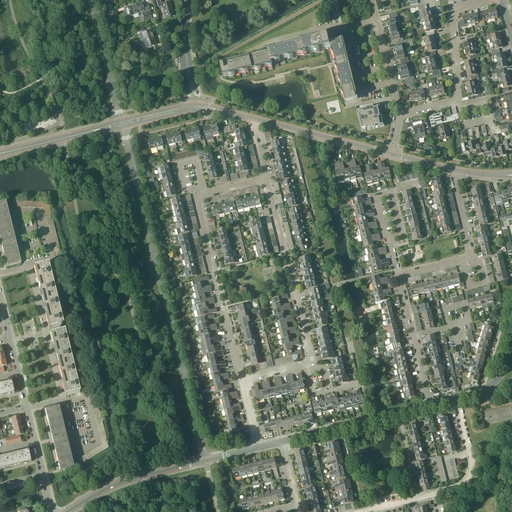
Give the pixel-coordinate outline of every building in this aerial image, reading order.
[(163,4),(162,0),(156,0),(159,8),(162,7),(166,18),(174,16),(170,2),(163,4)] [(333,2),(327,3),(333,25),(339,23),(339,25),(345,23),(339,0),(338,0),(333,1),(333,2)] [(128,8),(126,9),(128,15),(130,15),(131,16),(141,12),(144,21),(152,19),(150,10),(148,5),(148,6),(143,7),(141,3),(128,7),(128,8)] [(420,13),(418,13),(420,20),(424,19),(433,17),(431,10),(428,11),(427,8),(419,10),(420,13)] [(489,11),(491,20),(498,18),(496,9),(489,11)] [(318,10),(312,12),(316,27),(322,26),(318,10)] [(483,18),(480,19),(482,27),(485,26),(484,21),(491,20),(489,11),(482,12),(483,18)] [(479,27),(482,27),(480,19),(477,20),(476,14),(469,15),(471,24),(478,23),(479,27)] [(386,21),(388,28),(397,25),(395,19),(398,18),(397,15),(389,17),(390,20),(386,21)] [(465,26),(471,24),(469,15),(462,17),(463,21),(465,26)] [(434,23),(433,17),(424,19),(425,26),(434,23)] [(436,30),(434,23),(425,26),(427,32),(426,33),(427,35),(435,34),(434,31),(436,30)] [(388,28),(390,34),(398,32),(397,25),(388,28)] [(155,27),(148,29),(149,31),(142,33),(145,44),(143,44),(144,48),(151,46),(156,45),(153,35),(157,33),(155,27)] [(400,39),(398,32),(390,34),(391,41),(395,40),(396,43),(404,41),(403,38),(400,39)] [(496,35),(495,32),(494,32),(487,34),(489,40),(490,44),(492,43),(501,41),(500,34),(496,35)] [(428,38),(423,39),(424,42),(425,42),(426,46),(435,44),(433,37),(435,37),(435,34),(427,35),(427,36),(428,38)] [(221,65),(220,65),(221,66),(223,77),(272,65),(271,62),(324,49),(326,48),(328,48),(329,48),(333,67),(337,66),(346,102),(354,100),(356,99),(356,96),(355,95),(355,94),(355,93),(354,92),(352,83),(350,75),(350,74),(349,70),(349,69),(344,50),(343,47),(342,41),(340,35),(328,38),(328,37),(327,36),(326,36),(324,36),(320,38),(317,38),(315,39),(312,39),(310,40),(308,40),(304,41),(302,42),(297,43),(295,44),(291,45),(289,45),(284,46),(282,47),(280,47),(278,48),(271,49),(270,50),(269,50),(267,51),(267,52),(267,54),(266,54),(264,54),(261,55),(259,56),(253,57),(251,58),(248,58),(246,59),(240,60),(238,61),(235,61),(233,62),(227,63),(221,65)] [(463,43),(465,50),(474,48),(472,41),(475,40),(475,37),(467,39),(468,42),(463,43)] [(404,41),(396,43),(397,46),(393,47),(394,54),(403,52),(401,45),(409,43),(412,42),(411,39),(404,41)] [(503,48),(501,41),(492,43),(493,47),(492,47),(493,50),(491,50),(492,54),(500,52),(499,49),(503,48)] [(427,50),(426,50),(427,53),(428,56),(435,54),(435,51),(437,51),(435,44),(426,46),(427,50)] [(469,56),(470,59),(478,57),(477,54),(475,55),(474,48),(465,50),(466,57),(469,56)] [(405,58),(403,52),(394,54),(396,61),(400,60),(400,63),(408,61),(408,58),(405,58)] [(500,55),(500,52),(492,54),(493,59),(496,59),(497,62),(506,60),(504,54),(500,55)] [(423,64),(424,67),(435,64),(434,58),(436,57),(435,54),(428,56),(428,59),(425,60),(426,64),(423,64)] [(478,60),(478,57),(470,59),(471,62),(464,64),(466,70),(475,68),(473,61),(478,60)] [(508,67),(506,60),(497,62),(498,66),(495,67),(497,73),(504,71),(504,68),(508,67)] [(409,64),(408,61),(400,63),(401,65),(397,66),(399,73),(408,71),(411,71),(410,67),(407,68),(406,64),(409,64)] [(432,72),(432,75),(440,73),(439,70),(437,71),(435,64),(424,67),(424,70),(427,69),(428,73),(432,72)] [(471,79),(479,77),(478,74),(476,75),(475,68),(466,70),(467,77),(470,76),(471,79)] [(405,79),(405,82),(413,80),(415,80),(414,77),(409,78),(408,71),(399,73),(401,80),(405,79)] [(502,82),(511,80),(509,73),(505,74),(504,71),(497,73),(498,79),(499,83),(502,82)] [(472,82),(465,84),(467,91),(477,88),(478,88),(477,81),(480,80),(479,77),(471,79),(472,82)] [(511,86),(511,85),(511,80),(502,82),(499,83),(500,85),(503,85),(503,89),(501,89),(501,92),(508,91),(507,88),(511,86)] [(439,86),(435,87),(437,96),(444,94),(441,82),(439,83),(439,86)] [(415,89),(416,91),(418,100),(425,99),(423,93),(426,92),(424,84),(422,85),(422,87),(415,89)] [(427,84),(424,84),(426,92),(429,92),(431,97),(437,96),(435,87),(429,88),(427,84)] [(479,95),(477,88),(467,91),(468,97),(475,96),(476,99),(483,97),(483,94),(479,95)] [(416,91),(415,89),(411,90),(412,93),(409,93),(411,102),(418,100),(416,91)] [(357,111),(362,131),(384,126),(379,106),(358,111),(357,111)] [(442,122),(440,114),(436,115),(436,114),(432,115),(432,116),(429,117),(432,128),(435,127),(434,125),(438,124),(442,124),(459,119),(457,114),(452,115),(452,117),(446,118),(447,121),(442,122)] [(425,136),(424,129),(428,128),(426,119),(407,124),(408,129),(411,128),(412,130),(414,129),(416,138),(425,136)] [(235,122),(231,123),(231,125),(232,125),(233,131),(235,131),(236,136),(245,134),(244,129),(237,130),(235,125),(235,122)] [(499,125),(500,130),(507,128),(508,132),(511,131),(509,123),(499,125)] [(442,124),(438,124),(439,127),(442,139),(450,137),(447,126),(443,127),(442,124)] [(217,125),(210,127),(213,136),(219,134),(217,125)] [(204,129),(206,137),(213,136),(210,127),(204,129)] [(198,128),(192,130),(194,139),(195,142),(201,140),(198,128)] [(185,132),(187,140),(194,139),(192,130),(185,132)] [(180,133),(173,135),(175,143),(182,142),(180,133)] [(236,136),(238,143),(247,140),(245,134),(236,136)] [(175,143),(173,135),(167,136),(169,145),(175,143)] [(162,137),(155,139),(157,148),(164,146),(162,137)] [(158,151),(157,148),(155,139),(149,140),(149,141),(145,142),(148,153),(158,151)] [(272,142),(272,143),(273,149),(282,147),(281,145),(284,144),(283,140),(272,142)] [(505,151),(506,151),(511,149),(511,148),(510,141),(503,143),(504,147),(505,151)] [(467,143),(469,152),(476,150),(475,146),(476,146),(474,142),(467,143)] [(463,154),(469,152),(467,143),(461,145),(463,154)] [(489,145),(489,143),(482,145),(484,154),(487,153),(487,156),(492,155),(491,152),(491,150),(490,145),(489,145)] [(482,145),(476,146),(475,146),(476,150),(477,155),(484,154),(482,145)] [(285,146),(282,147),(273,149),(275,155),(283,153),(283,151),(286,150),(285,146)] [(504,147),(497,148),(500,157),(507,155),(506,151),(505,151),(504,147)] [(497,148),(491,150),(491,152),(492,155),(493,159),(500,157),(497,148)] [(286,152),(283,153),(275,155),(276,162),(285,160),(285,159),(284,157),(287,156),(286,152)] [(246,159),(245,153),(236,155),(237,161),(246,159)] [(288,159),(285,159),(285,160),(276,162),(278,168),(287,166),(286,163),(289,163),(288,159)] [(356,179),(356,177),(352,160),(348,161),(350,169),(348,170),(350,178),(349,178),(350,181),(356,179)] [(352,160),(356,177),(356,179),(362,178),(362,175),(360,167),(356,168),(354,160),(352,160)] [(383,161),(380,162),(384,178),(391,177),(389,169),(385,169),(383,161)] [(340,163),(344,180),(349,178),(350,178),(348,170),(345,170),(343,162),(340,163)] [(344,180),(340,163),(334,165),(337,181),(344,180)] [(379,182),(378,180),(376,172),(374,172),(372,164),(368,165),(373,184),(379,182)] [(240,173),(242,172),(245,172),(246,176),(249,175),(249,174),(249,173),(249,171),(248,165),(239,167),(240,173)] [(289,165),(287,166),(278,168),(279,174),(288,172),(288,170),(290,169),(289,165)] [(367,185),(373,184),(368,165),(365,166),(367,174),(364,175),(366,183),(367,183),(367,185)] [(159,175),(162,174),(171,172),(169,166),(158,169),(159,175)] [(291,171),(288,172),(279,174),(281,180),(290,178),(289,176),(292,175),(291,171)] [(172,178),(171,172),(162,174),(163,180),(172,178)] [(214,179),(217,179),(219,178),(217,172),(208,174),(210,181),(211,180),(214,179)] [(432,179),(433,186),(442,183),(440,177),(432,179)] [(293,186),(293,184),(295,183),(294,179),(283,182),(284,188),(293,186)] [(163,192),(166,192),(175,189),(173,184),(165,186),(162,186),(163,192)] [(295,193),(295,192),(294,190),(297,190),(296,185),(293,186),(284,188),(286,195),(295,193)] [(473,187),(473,190),(471,190),(473,196),(481,194),(483,194),(481,185),(473,187)] [(175,189),(166,192),(168,198),(176,195),(175,189)] [(435,198),(436,197),(443,196),(445,196),(443,189),(435,191),(435,193),(431,194),(432,198),(435,198)] [(402,193),(404,199),(412,197),(411,191),(402,193)] [(507,200),(505,191),(500,193),(499,193),(502,201),(507,200)] [(287,201),(296,199),(296,197),(298,196),(297,192),(295,192),(295,193),(286,195),(287,201)] [(502,204),(502,201),(499,193),(494,194),(496,203),(497,205),(502,204)] [(481,194),(473,196),(474,202),(483,200),(481,194)] [(435,198),(436,204),(445,202),(443,196),(436,197),(435,198)] [(171,206),(174,205),(182,203),(181,197),(170,200),(171,206)] [(353,199),(354,205),(371,201),(370,198),(362,200),(361,197),(353,199)] [(253,198),(247,199),(250,208),(256,206),(253,198)] [(289,208),(298,205),(297,203),(300,202),(299,198),(296,199),(287,201),(289,208)] [(244,209),(250,208),(247,199),(242,200),(244,209)] [(238,211),(244,209),(242,200),(236,202),(238,211)] [(354,205),(356,211),(364,209),(364,206),(372,204),(371,201),(354,205)] [(6,202),(0,203),(0,219),(10,217),(6,202)] [(446,208),(445,202),(436,204),(438,210),(446,208)] [(184,209),(182,203),(174,205),(175,211),(184,209)] [(415,209),(414,203),(405,205),(407,211),(415,209)] [(228,204),(222,205),(225,214),(230,213),(228,204)] [(219,215),(225,214),(222,205),(216,207),(219,215)] [(484,206),(476,208),(477,214),(486,212),(484,206)] [(299,214),(299,212),(302,211),(301,207),(289,210),(291,216),(299,214)] [(479,220),(487,218),(486,212),(477,214),(479,220)] [(292,222),(301,220),(300,218),(303,217),(302,213),(299,214),(291,216),(292,222)] [(357,217),(359,223),(367,221),(367,218),(374,216),(374,213),(357,217)] [(439,216),(441,222),(449,220),(448,214),(439,216)] [(408,217),(410,223),(418,221),(416,215),(408,217)] [(10,217),(0,219),(0,233),(1,236),(13,233),(10,217)] [(489,224),(487,218),(479,220),(480,226),(484,225),(489,224)] [(250,222),(251,228),(262,225),(261,219),(252,222),(250,222)] [(302,227),(302,226),(302,224),(305,224),(304,219),(301,220),(292,222),(294,229),(302,227)] [(359,223),(360,229),(377,225),(376,222),(368,224),(367,221),(359,223)] [(264,231),(262,225),(251,228),(253,234),(255,233),(264,231)] [(377,225),(360,229),(358,230),(359,236),(362,235),(370,233),(370,230),(377,228),(377,225)] [(450,225),(442,228),(443,234),(452,232),(450,226),(450,225)] [(477,233),(486,231),(484,225),(480,226),(476,227),(476,228),(475,228),(476,231),(477,231),(477,233)] [(189,232),(188,226),(179,228),(177,229),(178,235),(189,232)] [(305,226),(302,226),(302,227),(294,229),(295,235),(304,233),(303,231),(306,230),(305,226)] [(421,233),(419,227),(411,229),(413,235),(421,233)] [(297,241),(306,239),(305,237),(308,236),(307,232),(304,233),(295,235),(297,241)] [(13,233),(1,236),(4,251),(17,248),(13,233)] [(421,233),(413,235),(414,241),(422,239),(421,233)] [(219,236),(221,242),(229,240),(228,234),(219,236)] [(177,244),(180,243),(189,241),(187,235),(175,238),(177,244)] [(380,240),(380,237),(363,241),(365,247),(373,245),(372,242),(380,240)] [(308,238),(306,239),(297,241),(298,248),(300,247),(301,251),(308,249),(307,246),(306,243),(309,243),(308,238)] [(231,246),(229,240),(221,242),(222,248),(231,246)] [(255,245),(257,251),(268,249),(267,243),(258,245),(255,245)] [(232,251),(231,246),(222,248),(224,254),(232,251)] [(368,249),(370,255),(386,251),(385,248),(377,250),(377,246),(368,249)] [(17,248),(4,251),(8,266),(7,267),(21,263),(17,248)] [(270,255),(268,249),(257,251),(258,257),(261,257),(270,255)] [(490,249),(482,251),(483,257),(491,255),(490,249)] [(387,254),(386,251),(370,255),(367,256),(368,261),(371,261),(380,259),(379,256),(387,254)] [(193,258),(192,252),(183,254),(181,255),(182,261),(184,260),(193,258)] [(493,257),(495,263),(503,261),(501,255),(493,257)] [(300,259),(301,265),(311,262),(310,256),(300,259)] [(235,263),(234,257),(225,259),(226,265),(235,263)] [(380,261),(380,259),(371,261),(373,267),(389,263),(388,260),(380,261)] [(503,261),(495,263),(496,269),(504,267),(503,261)] [(301,265),(303,271),(313,268),(316,268),(315,262),(311,262),(301,265)] [(390,266),(389,263),(373,267),(370,267),(371,273),(382,271),(382,268),(390,266)] [(38,284),(39,283),(52,280),(48,265),(48,264),(34,268),(38,284)] [(186,266),(187,272),(196,270),(195,264),(186,266)] [(506,273),(504,267),(496,269),(498,275),(506,273)] [(303,271),(304,277),(314,275),(313,268),(303,271)] [(187,272),(185,272),(186,278),(189,278),(198,276),(196,270),(187,272)] [(507,279),(510,279),(508,273),(506,273),(498,275),(499,281),(507,279)] [(304,277),(306,283),(316,281),(314,275),(304,277)] [(370,278),(372,285),(388,281),(387,277),(379,279),(379,276),(370,278)] [(458,276),(452,277),(454,285),(460,284),(458,276)] [(192,281),(194,286),(203,284),(202,282),(209,280),(209,277),(192,281)] [(39,283),(38,284),(42,299),(43,299),(56,296),(52,280),(39,283)] [(440,280),(434,281),(436,290),(442,288),(440,280)] [(317,287),(316,281),(306,283),(307,289),(317,287)] [(372,285),(373,290),(382,288),(381,285),(389,284),(388,281),(372,285)] [(434,281),(428,283),(430,291),(436,290),(434,281)] [(428,283),(422,284),(424,293),(430,291),(428,283)] [(203,284),(194,286),(195,292),(211,288),(211,286),(203,287),(203,284)] [(418,294),(424,293),(422,284),(416,286),(418,294)] [(419,297),(418,294),(416,286),(410,287),(412,296),(413,298),(419,297)] [(195,292),(197,298),(205,296),(205,293),(212,292),(211,288),(195,292)] [(373,290),(375,296),(391,292),(390,289),(382,291),(382,288),(373,290)] [(309,291),(310,297),(320,295),(319,289),(309,291)] [(392,295),(391,292),(375,296),(376,302),(385,300),(384,297),(392,295)] [(271,298),(273,304),(282,302),(281,299),(288,298),(288,294),(271,298)] [(312,303),(322,301),(320,295),(310,297),(312,303)] [(492,295),(486,296),(487,305),(488,305),(489,307),(494,306),(492,295)] [(45,314),(47,314),(59,311),(56,296),(43,299),(42,299),(45,314)] [(205,296),(197,298),(194,299),(195,305),(214,300),(214,297),(206,299),(205,296)] [(469,309),(476,308),(474,299),(467,301),(469,309)] [(214,300),(195,305),(196,311),(208,308),(208,305),(215,303),(214,300)] [(312,303),(313,309),(323,307),(322,301),(312,303)] [(384,309),(392,307),(391,301),(380,304),(382,310),(384,309)] [(418,313),(422,312),(431,310),(429,304),(421,306),(422,310),(417,311),(418,313)] [(238,310),(239,313),(248,311),(246,305),(230,309),(231,312),(238,310)] [(276,316),(284,314),(284,311),(291,309),(290,306),(274,310),(272,311),(273,317),(276,316)] [(315,315),(325,313),(329,312),(327,306),(323,307),(313,309),(314,312),(312,313),(313,316),(315,315)] [(208,308),(196,311),(198,317),(217,312),(216,309),(209,311),(208,308)] [(47,314),(45,314),(49,330),(51,329),(63,326),(59,311),(47,314)] [(238,316),(239,319),(249,317),(248,311),(239,313),(240,316),(238,316)] [(315,315),(316,321),(326,319),(325,313),(315,315)] [(197,325),(199,325),(208,323),(207,320),(215,318),(214,315),(195,320),(197,325)] [(424,318),(425,324),(433,322),(432,316),(424,318)] [(294,321),(293,318),(277,322),(279,328),(287,326),(287,323),(294,321)] [(328,325),(326,319),(316,321),(318,327),(328,325)] [(396,323),(395,319),(386,321),(388,327),(396,325),(396,324),(396,323)] [(241,328),(241,331),(252,328),(250,322),(242,325),(242,327),(241,328)] [(435,328),(433,322),(425,324),(427,330),(435,328)] [(483,332),(492,335),(493,328),(494,325),(488,324),(489,323),(486,322),(486,325),(488,325),(488,327),(485,326),(483,332)] [(201,331),(217,327),(216,324),(209,326),(208,323),(199,325),(197,325),(196,326),(198,332),(201,331)] [(398,323),(396,323),(396,324),(396,325),(388,327),(389,332),(397,331),(397,329),(397,327),(399,326),(398,323)] [(51,329),(52,334),(65,331),(67,330),(65,326),(63,326),(51,329)] [(202,337),(211,335),(210,332),(218,330),(217,327),(201,331),(198,332),(199,337),(202,337)] [(253,334),(252,328),(241,331),(242,334),(244,334),(245,336),(253,334)] [(316,330),(318,336),(328,334),(326,328),(316,330)] [(399,329),(397,329),(397,331),(389,332),(391,338),(391,339),(399,336),(399,335),(398,332),(400,332),(399,329)] [(280,334),(281,340),(290,337),(289,335),(297,333),(296,330),(280,334)] [(65,331),(52,334),(50,334),(54,350),(55,349),(68,346),(65,331)] [(482,338),(490,340),(492,335),(483,332),(482,338)] [(244,340),(244,342),(255,340),(253,334),(245,336),(245,339),(244,340)] [(318,336),(319,342),(328,340),(329,340),(328,334),(318,336)] [(200,343),(220,339),(219,336),(212,337),(211,335),(202,337),(199,337),(200,343)] [(401,335),(399,335),(399,336),(391,339),(391,338),(389,339),(390,344),(390,345),(400,342),(400,341),(400,338),(402,338),(401,335)] [(426,337),(427,343),(436,341),(434,335),(426,337)] [(283,345),(299,341),(298,339),(291,340),(290,337),(281,340),(280,340),(281,346),(283,345)] [(480,344),(488,346),(490,340),(482,338),(480,344)] [(220,339),(200,343),(202,349),(214,346),(213,343),(220,342),(220,339)] [(330,339),(329,340),(328,340),(319,342),(321,348),(328,347),(331,346),(330,343),(331,343),(332,342),(332,341),(332,340),(331,340),(330,339)] [(247,345),(247,348),(256,346),(255,340),(244,342),(245,346),(247,345)] [(400,342),(390,345),(392,350),(402,348),(401,344),(403,344),(402,340),(400,341),(400,342)] [(284,351),(293,349),(292,346),(300,345),(299,341),(283,345),(284,351)] [(427,343),(429,349),(437,347),(436,341),(427,343)] [(478,350),(486,352),(488,346),(480,344),(477,343),(475,349),(478,350)] [(68,346),(55,349),(54,350),(58,365),(59,365),(72,362),(70,352),(68,346)] [(206,354),(222,350),(222,347),(214,349),(214,346),(202,349),(203,355),(206,354)] [(247,351),(247,354),(258,352),(256,346),(247,348),(248,351),(247,351)] [(322,352),(322,354),(328,353),(331,352),(332,352),(331,346),(328,347),(321,348),(322,352)] [(293,356),(294,361),(295,360),(296,360),(297,359),(297,358),(298,358),(298,357),(298,356),(298,355),(302,353),(301,350),(294,352),(293,349),(284,351),(286,357),(287,357),(290,357),(293,356)] [(394,358),(396,358),(405,356),(403,350),(393,352),(394,358)] [(477,352),(476,355),(485,358),(486,352),(478,350),(477,352)] [(207,356),(208,362),(217,360),(216,358),(224,356),(223,352),(207,356)] [(332,352),(331,352),(328,353),(322,354),(324,360),(334,358),(334,357),(336,356),(335,352),(332,352)] [(438,353),(430,355),(431,361),(440,359),(443,358),(442,356),(439,357),(438,353)] [(476,355),(475,361),(483,364),(485,358),(476,355)] [(405,356),(396,358),(394,358),(395,364),(398,363),(406,361),(405,356)] [(250,366),(254,365),(257,364),(261,364),(259,357),(250,360),(251,363),(244,364),(245,368),(250,366)] [(343,358),(332,361),(334,367),(347,363),(346,357),(343,358)] [(432,361),(433,367),(441,365),(440,359),(431,361),(432,361)] [(210,368),(226,364),(225,361),(218,363),(217,360),(208,362),(210,368)] [(406,362),(406,361),(398,363),(395,364),(396,364),(397,370),(399,369),(408,367),(406,362)] [(483,364),(475,361),(473,367),(481,370),(483,364)] [(63,380),(76,377),(72,362),(59,365),(58,365),(62,381),(63,380)] [(335,373),(349,369),(347,363),(334,367),(335,373)] [(210,368),(211,374),(220,372),(219,369),(227,367),(226,364),(210,368)] [(409,372),(408,367),(399,369),(397,370),(396,370),(398,376),(401,375),(409,373),(409,372)] [(473,367),(471,373),(479,376),(481,370),(473,367)] [(335,373),(337,379),(347,376),(350,375),(349,369),(335,373)] [(410,379),(410,378),(409,375),(412,375),(411,371),(409,372),(409,373),(401,375),(398,376),(399,382),(402,381),(410,379)] [(434,373),(436,379),(444,377),(443,371),(434,373)] [(297,382),(299,391),(305,390),(301,373),(298,374),(300,382),(297,382)] [(478,382),(479,376),(471,373),(469,379),(472,380),(475,381),(478,382)] [(293,392),(299,391),(297,382),(294,383),(292,375),(289,376),(293,392)] [(230,379),(229,376),(213,380),(214,386),(223,384),(222,381),(230,379)] [(294,394),(293,392),(289,376),(286,377),(288,384),(285,385),(287,394),(288,396),(294,394)] [(337,379),(338,385),(348,382),(347,376),(337,379)] [(76,377),(63,380),(62,381),(65,396),(66,396),(80,393),(80,392),(76,377)] [(412,385),(412,384),(411,381),(413,380),(412,377),(410,378),(410,379),(402,381),(399,382),(401,388),(402,387),(404,387),(412,385)] [(444,377),(436,379),(437,385),(446,383),(444,377)] [(287,394),(285,385),(282,386),(281,378),(278,379),(282,395),(287,394)] [(282,395),(278,379),(275,380),(276,387),(274,388),(276,397),(282,395)] [(11,380),(0,383),(0,396),(14,392),(13,387),(13,386),(11,380)] [(266,382),(270,398),(276,397),(274,388),(271,389),(269,381),(266,382)] [(262,391),(264,400),(270,398),(266,382),(263,383),(264,390),(262,391)] [(446,383),(437,385),(439,391),(441,391),(442,392),(448,391),(447,389),(450,388),(449,382),(446,383)] [(413,391),(413,390),(412,387),(414,386),(414,383),(412,384),(412,385),(404,387),(402,387),(403,393),(405,393),(413,391)] [(223,387),(223,384),(214,386),(216,392),(232,388),(231,385),(223,387)] [(254,385),(254,387),(255,390),(256,393),(256,396),(258,401),(264,400),(262,391),(259,392),(257,384),(254,385)] [(413,391),(405,393),(403,393),(405,399),(415,397),(414,393),(416,392),(415,389),(413,390),(413,391)] [(96,394),(95,393),(95,390),(89,391),(93,408),(99,407),(96,397),(97,397),(97,394),(96,394)] [(220,393),(221,399),(238,395),(237,392),(230,394),(229,391),(220,393)] [(362,394),(356,396),(358,406),(364,404),(362,394)] [(221,399),(223,405),(232,403),(231,400),(238,398),(238,395),(221,399)] [(356,396),(350,397),(352,407),(358,406),(356,396)] [(350,397),(344,399),(346,409),(352,407),(350,397)] [(337,398),(331,400),(334,410),(339,408),(340,408),(338,400),(337,398)] [(344,399),(338,400),(340,408),(339,408),(340,410),(346,409),(344,399)] [(325,401),(328,411),(334,410),(331,400),(325,401)] [(319,403),(322,413),(328,411),(325,401),(319,403)] [(224,411),(240,406),(240,404),(232,405),(232,403),(223,405),(220,406),(221,411),(224,411)] [(315,414),(322,413),(319,403),(313,404),(315,414)] [(59,406),(45,409),(46,409),(50,424),(63,421),(59,406)] [(241,410),(240,406),(224,411),(226,416),(235,414),(234,411),(241,410)] [(306,414),(305,415),(307,423),(310,423),(310,424),(313,424),(311,415),(313,415),(312,410),(309,410),(309,411),(305,411),(306,414)] [(299,427),(302,426),(299,416),(293,417),(295,426),(298,425),(299,427)] [(244,421),(243,418),(227,422),(229,428),(237,426),(237,423),(244,421)] [(281,419),(275,420),(278,430),(281,430),(280,428),(283,427),(284,427),(282,420),(281,419)] [(287,430),(290,429),(287,419),(282,420),(284,427),(283,427),(284,429),(287,428),(287,430)] [(275,420),(269,422),(271,430),(274,430),(275,431),(278,430),(275,420)] [(408,426),(409,432),(418,430),(416,424),(415,420),(408,422),(409,426),(408,426)] [(63,421),(50,424),(54,440),(66,436),(63,421)] [(269,431),(271,430),(269,422),(263,423),(264,425),(264,428),(265,431),(260,433),(260,435),(269,433),(269,431)] [(238,429),(237,426),(229,428),(230,434),(246,430),(245,427),(238,429)] [(453,439),(452,434),(444,436),(445,442),(454,440),(453,439)] [(66,436),(54,440),(58,455),(70,452),(66,436)] [(445,442),(447,448),(455,446),(455,445),(454,442),(456,441),(455,438),(453,439),(454,440),(445,442)] [(101,443),(100,445),(104,451),(109,447),(107,441),(101,443)] [(324,449),(324,452),(339,448),(337,442),(328,445),(329,448),(324,449)] [(455,446),(447,448),(448,454),(457,452),(456,448),(457,447),(457,444),(455,445),(455,446)] [(340,454),(339,448),(324,452),(325,454),(330,453),(331,457),(340,454)] [(5,455),(0,456),(0,469),(31,461),(30,456),(30,455),(28,449),(5,455)] [(295,453),(296,459),(306,456),(304,451),(304,450),(297,452),(295,453)] [(70,452),(58,455),(61,470),(60,470),(60,471),(74,467),(70,452)] [(342,460),(340,454),(331,457),(331,460),(327,461),(327,464),(342,460)] [(296,459),(298,465),(307,462),(306,456),(296,459)] [(274,459),(268,460),(271,470),(277,468),(274,459)] [(268,460),(262,462),(265,471),(271,470),(268,460)] [(328,466),(333,465),(333,468),(344,465),(343,462),(342,462),(342,460),(327,464),(328,466)] [(259,473),(265,471),(262,462),(257,463),(259,473)] [(298,465),(299,470),(309,468),(307,462),(298,465)] [(257,463),(251,465),(253,474),(259,473),(257,463)] [(251,465),(245,466),(247,476),(253,474),(251,465)] [(329,473),(330,475),(345,472),(344,469),(345,469),(344,465),(333,468),(334,471),(329,473)] [(241,477),(247,476),(245,466),(239,467),(241,477)] [(236,479),(241,477),(239,467),(233,469),(236,479)] [(300,476),(310,474),(309,468),(299,470),(300,476)] [(346,478),(345,472),(330,475),(331,478),(335,476),(336,480),(346,478)] [(419,482),(428,479),(430,479),(429,473),(426,474),(418,476),(419,481),(419,482)] [(300,476),(302,482),(312,480),(310,474),(300,476)] [(350,485),(348,479),(339,481),(340,485),(335,486),(335,488),(350,485)] [(421,487),(423,487),(424,492),(430,490),(429,485),(428,479),(419,482),(421,487)] [(302,482),(303,488),(313,486),(312,480),(302,482)] [(341,490),(342,493),(351,491),(350,485),(335,488),(336,491),(341,490)] [(306,496),(307,496),(317,493),(315,487),(306,489),(306,492),(305,493),(306,496)] [(282,490),(276,491),(278,501),(284,500),(282,490)] [(276,491),(270,493),(273,502),(278,501),(276,491)] [(338,498),(338,500),(353,497),(351,491),(342,493),(342,496),(338,498)] [(270,493),(264,494),(267,504),(273,502),(270,493)] [(307,496),(309,501),(318,499),(317,493),(307,496)] [(264,494),(258,496),(261,505),(267,504),(264,494)] [(258,496),(253,497),(255,507),(261,505),(258,496)] [(253,497),(247,498),(249,508),(255,507),(253,497)] [(354,503),(353,497),(338,500),(339,503),(344,501),(344,505),(347,504),(350,503),(353,503),(354,503)] [(243,510),(249,508),(247,498),(241,500),(237,501),(239,509),(243,508),(243,510)] [(320,505),(318,499),(309,501),(310,507),(320,505)]
